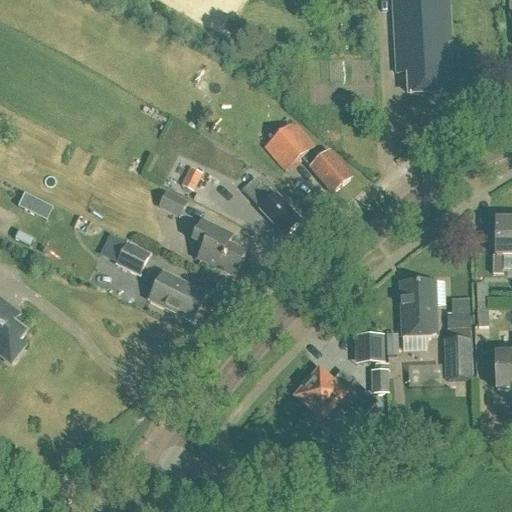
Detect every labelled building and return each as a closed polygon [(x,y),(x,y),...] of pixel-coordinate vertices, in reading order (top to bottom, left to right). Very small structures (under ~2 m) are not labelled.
[(450,69),(452,69),(448,0),(393,0),(398,76),(409,75),(410,99),(446,97),(446,81),(450,81),(450,69)] [(310,171),(310,172),(333,198),(352,182),(329,155),(320,163),(312,154),(315,151),(294,127),(265,151),(286,176),(302,162),(310,171)] [(204,181),(194,176),(185,193),(195,198),(204,181)] [(243,195),(261,213),(260,214),(275,229),(287,240),(302,226),(287,211),(288,211),(277,199),(274,201),(255,182),(243,195)] [(189,207),(166,196),(158,212),(181,223),(189,207)] [(493,260),(493,278),(503,278),(503,261),(511,260),(511,223),(497,224),(496,260),(493,260)] [(205,251),(198,264),(234,281),(246,258),(228,249),(233,240),(203,225),(193,245),(205,251)] [(128,247),(117,268),(140,280),(151,259),(128,247)] [(164,277),(150,304),(193,325),(206,299),(164,277)] [(445,286),(401,288),(403,343),(439,342),(438,310),(446,310),(445,286)] [(489,309),(488,288),(477,288),(478,310),(489,309)] [(0,359),(11,368),(25,350),(19,346),(26,337),(13,327),(19,319),(0,304),(0,359)] [(478,310),(479,332),(490,331),(489,309),(478,310)] [(445,345),(445,386),(473,385),(472,344),(471,344),(471,333),(448,333),(448,345),(445,345)] [(355,341),(356,357),(384,356),(383,340),(355,341)] [(511,357),(496,357),(497,394),(511,394),(511,357)] [(405,369),(432,367),(432,359),(404,361),(405,369)] [(406,389),(436,388),(435,369),(405,370),(406,389)] [(320,374),(296,401),(323,425),(339,406),(360,425),(377,407),(355,387),(346,397),(320,374)] [(388,375),(371,375),(372,398),(389,397),(388,375)]
